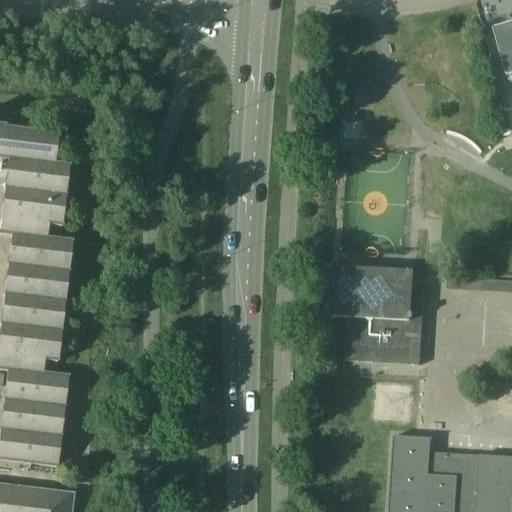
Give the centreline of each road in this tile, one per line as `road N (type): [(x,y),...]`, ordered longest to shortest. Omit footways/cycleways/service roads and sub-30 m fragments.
road 1 (primary): [(242,511),(253,36)]
road 2 (residential): [(107,0),(171,23),(253,36)]
